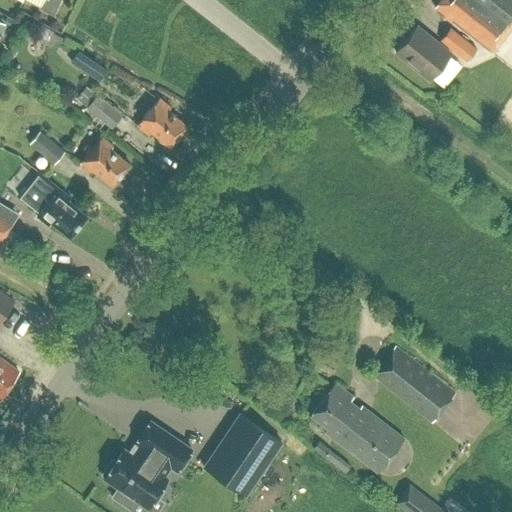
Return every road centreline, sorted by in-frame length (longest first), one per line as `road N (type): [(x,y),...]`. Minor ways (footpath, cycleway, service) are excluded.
road 1 (tertiary): [(0,472),(115,306),(299,80)]
road 2 (track): [(325,49),(511,190)]
road 3 (residential): [(299,80),(198,0)]
